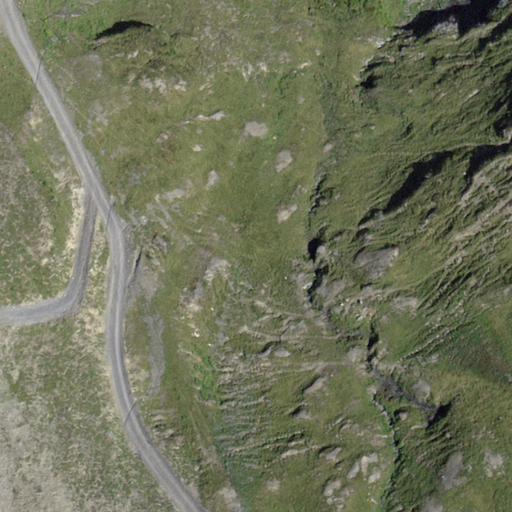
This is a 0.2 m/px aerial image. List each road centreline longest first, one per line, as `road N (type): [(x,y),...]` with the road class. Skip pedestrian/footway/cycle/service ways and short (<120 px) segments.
road 1 (track): [(5,0),(24,55),(121,242),(109,292),(39,317)]
road 2 (track): [(39,317),(24,346),(27,371),(62,425),(88,511)]
